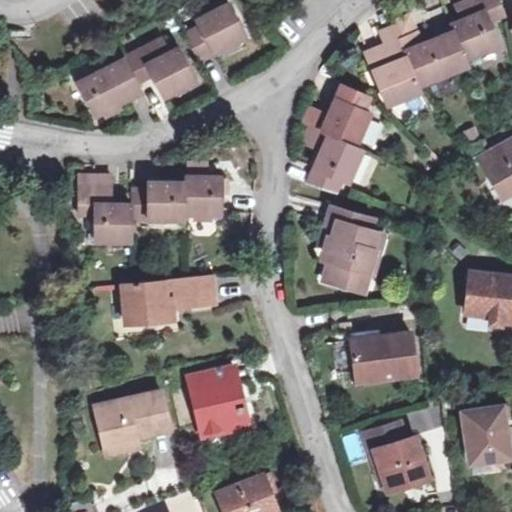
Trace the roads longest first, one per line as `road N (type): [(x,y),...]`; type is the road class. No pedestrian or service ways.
road 1 (residential): [(338,511),(264,283),(276,102)]
road 2 (residential): [(0,135),(90,147),(159,138),(276,102)]
road 3 (residential): [(276,102),(304,49),(361,0)]
